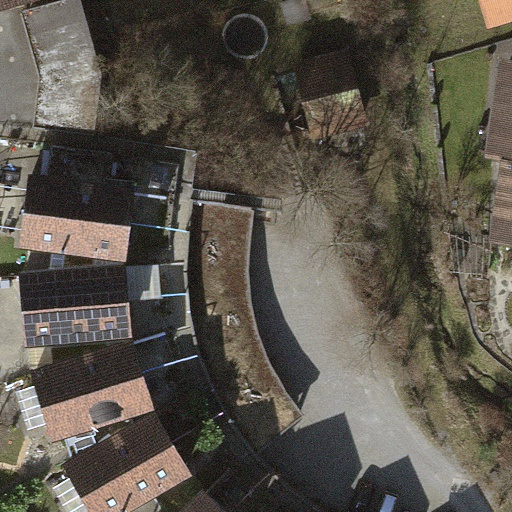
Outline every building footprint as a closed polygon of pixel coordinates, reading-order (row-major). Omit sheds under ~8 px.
[(0,0),(0,11),(39,0),(0,0)] [(80,0),(73,0),(24,14),(41,78),(36,123),(97,129),(102,72),(80,0)] [(511,0),(481,0),(491,32),(511,26),(511,0)] [(351,53),(295,68),(316,144),(372,128),(351,53)] [(511,63),(500,62),(486,159),(501,161),(489,245),(511,248),(511,63)] [(135,186),(35,173),(25,246),(125,260),(135,186)] [(22,274),(27,346),(133,337),(128,269),(22,274)] [(136,340),(33,372),(56,444),(157,409),(136,340)] [(128,511),(192,474),(155,412),(64,467),(91,511),(128,511)] [(222,511),(202,491),(181,511),(222,511)]
